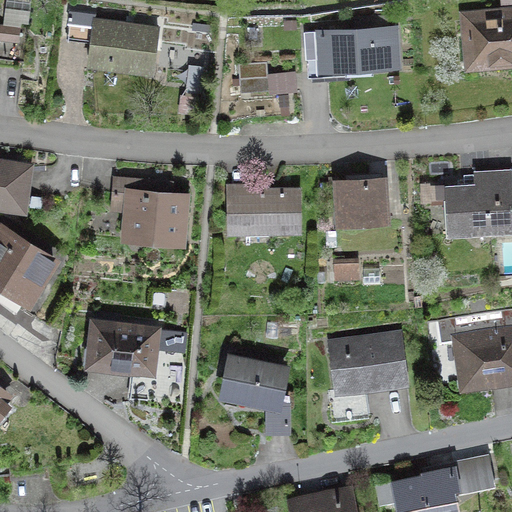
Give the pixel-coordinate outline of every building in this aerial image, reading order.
[(91,32),(93,11),(73,9),(71,30),(91,32)] [(511,10),(464,13),(468,71),(511,68),(511,10)] [(98,18),(90,67),(156,77),(163,28),(98,18)] [(320,29),(322,71),(401,67),(399,25),(320,29)] [(0,27),(0,35),(0,40),(21,41),(22,27),(0,27)] [(246,79),(246,90),(272,90),(272,79),(246,79)] [(36,164),(0,158),(0,209),(29,214),(36,164)] [(511,171),(447,175),(451,236),(511,232),(511,171)] [(391,176),(338,178),(340,227),(393,224),(391,176)] [(232,185),(231,233),(304,235),(305,187),(232,185)] [(125,239),(187,244),(192,193),(130,187),(125,239)] [(5,221),(0,227),(0,281),(30,303),(60,259),(5,221)] [(358,276),(357,260),(336,262),(337,278),(358,276)] [(96,322),(91,362),(151,369),(155,329),(96,322)] [(511,330),(455,339),(463,387),(511,379),(511,330)] [(333,342),(339,396),(410,388),(404,334),(333,342)] [(231,353),(221,396),(282,410),(292,367),(231,353)] [(498,485),(493,456),(454,463),(455,470),(459,492),(498,485)] [(455,470),(393,482),(399,511),(463,511),(459,492),(455,470)] [(360,511),(356,485),(289,497),(291,511),(360,511)]
